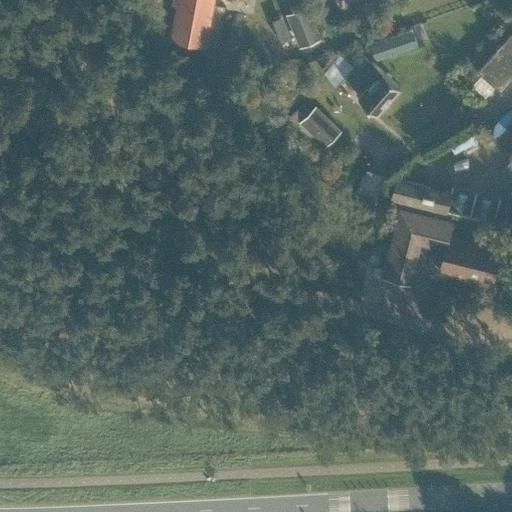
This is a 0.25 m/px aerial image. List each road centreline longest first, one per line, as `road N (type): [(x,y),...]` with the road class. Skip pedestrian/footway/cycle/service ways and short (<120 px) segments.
road 1 (track): [(511,341),(236,272),(182,221),(78,58),(76,0)]
road 2 (secondary): [(156,511),(511,493)]
